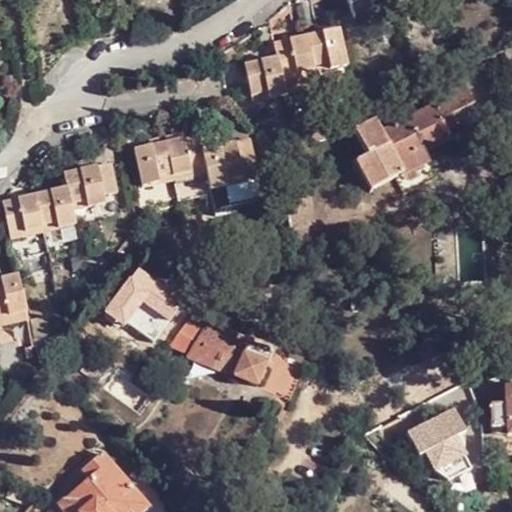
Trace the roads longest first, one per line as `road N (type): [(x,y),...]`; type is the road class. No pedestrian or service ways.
road 1 (unknown): [(277,511),(309,372),(290,325),(255,296),(211,283),(136,280)]
road 2 (residential): [(248,0),(182,45),(92,75),(0,171)]
